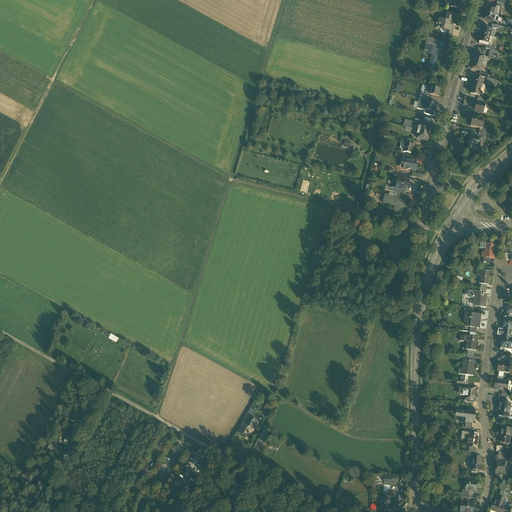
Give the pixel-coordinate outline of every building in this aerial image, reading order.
[(451,0),(451,1),(450,6),(459,8),(460,2),(461,2),(461,0),(451,0)] [(492,8),(487,7),(485,14),(494,16),(496,9),(492,8)] [(445,20),(438,18),(437,24),(439,24),(438,25),(440,26),(440,25),(442,25),(441,29),(447,30),(448,31),(448,29),(453,30),(454,27),(449,25),(449,24),(450,24),(452,15),(447,14),(445,20)] [(492,30),(482,28),(481,35),(490,37),(492,30)] [(490,37),(481,35),(479,42),(479,44),(486,46),(488,46),(488,45),(490,37)] [(426,46),(436,49),(436,47),(438,42),(438,40),(428,38),(426,46)] [(436,49),(426,46),(424,51),(424,50),(423,52),(426,53),(427,52),(432,53),(427,70),(434,71),(437,57),(437,55),(440,56),(442,49),(436,47),(436,49)] [(484,57),(475,55),(474,62),(482,64),(484,57)] [(482,64),(474,62),(472,69),(481,72),(482,64)] [(483,81),(474,78),(472,87),(480,89),(481,85),(482,86),(483,81)] [(441,90),(431,87),(429,95),(439,97),(441,90)] [(480,89),(472,87),(470,94),(479,96),(480,93),(479,93),(480,89)] [(427,102),(426,105),(425,110),(429,111),(435,113),(437,105),(427,102)] [(426,105),(418,103),(417,109),(425,111),(425,110),(426,105)] [(477,103),(476,103),(475,107),(474,107),(473,110),(474,110),(474,111),(483,113),(485,105),(477,103)] [(478,118),(473,117),(470,126),(480,129),(481,129),(483,119),(478,118)] [(425,123),(421,122),(420,126),(419,131),(429,133),(431,125),(427,124),(427,123),(425,123)] [(429,133),(419,131),(418,134),(417,139),(427,141),(429,133)] [(477,138),(470,136),(468,141),(467,144),(468,144),(467,145),(478,148),(480,139),(477,138)] [(406,143),(405,143),(403,152),(412,154),(414,145),(406,143)] [(404,159),(402,159),(401,164),(403,165),(403,166),(404,166),(403,169),(408,170),(407,170),(410,171),(410,170),(416,172),(417,167),(416,167),(417,162),(415,161),(404,159)] [(399,176),(398,176),(396,183),(408,185),(409,180),(408,179),(403,178),(403,177),(399,176)] [(408,185),(397,183),(396,189),(391,188),(391,191),(394,192),(397,193),(398,190),(404,191),(406,191),(408,185)] [(392,197),(385,195),(383,203),(395,206),(394,210),(403,213),(406,201),(398,199),(392,197)] [(418,211),(410,209),(408,215),(416,217),(418,211)] [(496,245),(485,244),(484,249),(486,249),(485,258),(490,258),(494,259),(496,245)] [(490,272),(480,270),(479,284),(486,285),(488,285),(490,272)] [(480,292),(470,291),(469,296),(471,296),(471,298),(475,299),(474,306),(481,307),(481,308),(485,308),(487,298),(485,298),(485,294),(481,294),(481,293),(480,292)] [(480,315),(466,313),(465,323),(470,324),(470,328),(477,329),(478,329),(480,315)] [(503,319),(504,319),(502,328),(503,328),(503,330),(502,330),(501,336),(502,336),(502,338),(501,338),(500,346),(499,347),(499,348),(498,348),(498,349),(499,350),(499,351),(500,351),(501,351),(502,350),(503,350),(503,349),(503,348),(511,349),(511,318),(507,318),(507,317),(506,316),(506,315),(505,315),(504,315),(503,315),(503,316),(502,317),(502,318),(503,319)] [(119,338),(111,334),(108,338),(116,343),(119,338)] [(469,337),(461,336),(460,342),(467,342),(466,350),(467,351),(474,351),(476,352),(477,338),(469,337)] [(511,349),(503,348),(503,353),(511,354),(511,356),(510,356),(509,358),(511,358),(511,349)] [(466,361),(463,360),(462,369),(459,369),(458,375),(473,377),(475,362),(466,361)] [(510,364),(498,362),(497,372),(498,372),(504,373),(509,373),(510,364)] [(497,380),(496,380),(495,390),(502,391),(506,391),(507,391),(508,381),(503,381),(497,380)] [(465,387),(459,386),(459,388),(459,392),(464,393),(463,401),(467,402),(473,402),(474,402),(476,388),(467,386),(465,386),(465,387)] [(268,402),(262,410),(266,413),(272,404),(268,402)] [(501,402),(499,402),(497,417),(509,418),(510,408),(509,408),(510,403),(508,403),(501,402)] [(257,411),(251,408),(247,415),(250,416),(253,418),(257,411)] [(467,409),(463,408),(462,412),(460,412),(459,412),(458,417),(460,417),(462,417),(461,421),(465,422),(472,423),(473,419),(474,414),(473,414),(474,409),(467,408),(467,409)] [(253,418),(250,416),(247,415),(237,432),(242,435),(247,426),(253,430),(259,422),(253,418)] [(511,429),(501,427),(500,431),(501,431),(500,434),(501,434),(501,435),(501,437),(500,437),(499,437),(499,438),(499,439),(500,439),(500,443),(503,444),(503,442),(510,443),(511,438),(510,437),(511,429)] [(479,435),(462,433),(462,439),(462,438),(468,439),(467,446),(471,446),(471,447),(470,447),(470,448),(476,449),(477,449),(479,435)] [(259,438),(255,445),(260,448),(265,439),(260,437),(260,438),(259,438)] [(501,453),(499,452),(497,461),(506,462),(508,462),(509,460),(504,459),(505,453),(501,453)] [(475,457),(472,457),(470,470),(480,471),(482,458),(475,457)] [(497,461),(497,460),(495,475),(500,476),(501,477),(501,476),(503,476),(504,466),(506,466),(506,462),(497,461)] [(396,476),(384,476),(384,486),(386,486),(386,485),(389,485),(396,485),(396,476)] [(478,481),(466,479),(465,491),(469,492),(477,493),(478,481)] [(468,502),(463,501),(463,502),(461,511),(473,511),(474,503),(468,502)] [(496,504),(493,502),(490,510),(494,511),(496,511),(499,505),(496,504)]
